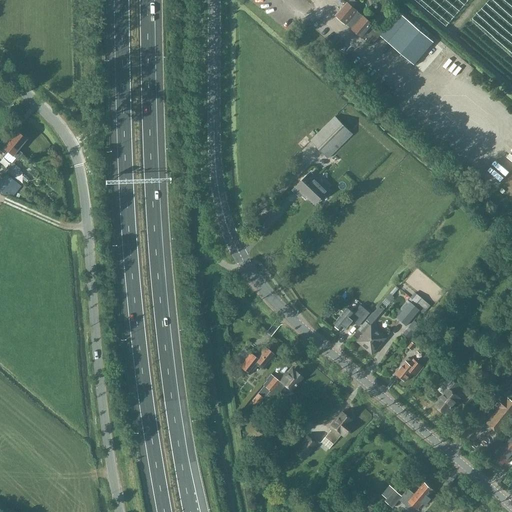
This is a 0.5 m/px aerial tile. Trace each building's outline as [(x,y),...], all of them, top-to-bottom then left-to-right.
[(348,3),(337,16),(351,28),(351,27),(356,21),(352,18),(358,11),(348,3)] [(356,21),(351,27),(363,38),(373,46),(380,37),(383,33),(373,25),(368,20),(358,11),(352,18),(356,21)] [(383,33),(380,37),(414,65),(434,42),(400,14),(383,33)] [(445,44),(435,57),(445,66),(456,53),(445,44)] [(335,117),(311,141),(329,158),(353,134),(335,117)] [(3,139),(0,142),(0,151),(4,154),(6,151),(17,160),(22,153),(17,150),(26,140),(17,132),(8,143),(3,139)] [(334,161),(326,163),(329,173),(337,171),(334,161)] [(315,204),(327,192),(316,181),(318,179),(311,173),(294,190),(300,197),(304,193),(315,204)] [(0,191),(1,193),(2,192),(9,184),(12,179),(6,174),(2,179),(0,176),(0,191)] [(494,174),(491,178),(499,183),(501,178),(494,174)] [(412,295),(424,306),(430,298),(418,288),(412,295)] [(411,302),(398,318),(407,326),(420,310),(411,302)] [(348,308),(334,324),(341,330),(343,328),(344,327),(347,329),(353,321),(359,326),(370,313),(360,305),(354,313),(348,308)] [(387,338),(376,329),(376,330),(371,326),(383,311),(375,306),(365,321),(366,322),(354,336),(359,340),(357,342),(373,355),(387,338)] [(412,350),(417,345),(413,341),(409,347),(412,350)] [(249,353),(238,367),(240,368),(249,375),(258,364),(264,369),(275,355),(266,348),(260,354),(259,353),(255,357),(249,353)] [(478,360),(478,368),(478,377),(487,377),(487,370),(499,370),(499,357),(481,357),(481,360),(478,360)] [(412,361),(409,358),(406,362),(405,361),(399,368),(400,369),(396,374),(406,382),(413,373),(416,376),(424,367),(414,359),(412,361)] [(291,392),(302,379),(293,371),(289,375),(287,373),(280,382),(275,378),(268,387),(270,388),(268,390),(265,387),(251,404),(256,408),(264,399),(265,400),(273,391),(281,398),(284,394),(283,392),(286,388),(291,392)] [(457,388),(459,385),(451,377),(440,390),(445,395),(438,403),(440,404),(438,407),(444,412),(446,410),(449,412),(460,398),(452,392),(456,388),(457,388)] [(499,409),(487,423),(500,433),(511,417),(511,392),(506,400),(503,397),(496,406),(499,409)] [(344,436),(352,427),(348,423),(351,420),(343,413),(332,426),(334,428),(321,443),(328,449),(341,434),(344,436)] [(304,461),(317,444),(306,435),(293,452),(304,461)] [(511,436),(496,455),(498,457),(496,459),(497,459),(497,461),(500,463),(502,463),(502,464),(504,462),(506,464),(511,457),(511,436)] [(395,490),(386,501),(394,508),(401,500),(403,497),(413,505),(418,510),(423,503),(426,505),(431,499),(429,497),(432,493),(430,491),(432,488),(431,488),(431,487),(430,484),(427,484),(426,484),(425,483),(416,494),(409,489),(403,496),(395,490)]
